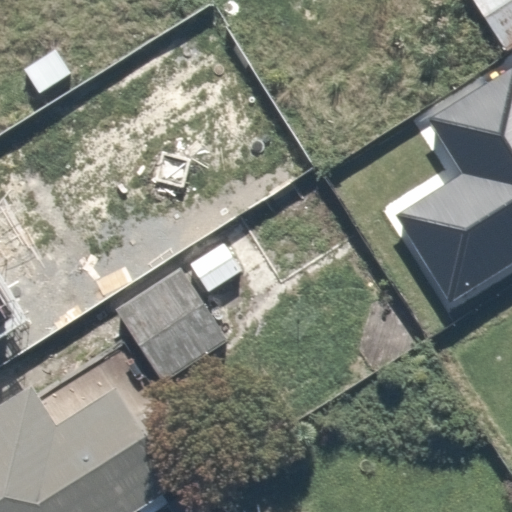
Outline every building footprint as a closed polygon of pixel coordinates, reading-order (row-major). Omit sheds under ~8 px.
[(511,0),(457,0),(490,51),(511,37),(511,0)] [(4,67),(27,97),(70,64),(47,35),(4,67)] [(0,145),(0,182),(13,205),(84,163),(55,113),(0,145)] [(169,267),(104,312),(155,386),(220,342),(169,267)] [(0,511),(124,511),(159,492),(100,391),(44,424),(21,383),(0,394),(0,511)]
